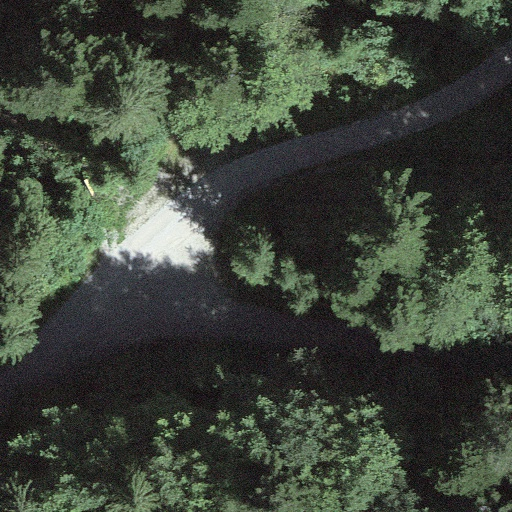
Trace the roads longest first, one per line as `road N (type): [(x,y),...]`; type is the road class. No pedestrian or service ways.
road 1 (track): [(511,66),(493,85),(422,121),(205,181),(163,211),(0,389)]
road 2 (track): [(511,338),(399,344),(207,320),(71,314)]
